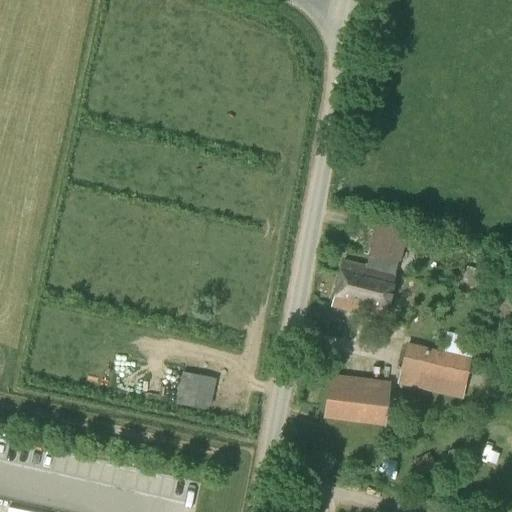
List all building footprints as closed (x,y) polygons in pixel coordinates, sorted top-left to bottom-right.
[(382,319),(394,275),(406,231),(366,219),(357,253),(368,256),(366,267),(342,261),(330,306),(382,319)] [(485,291),(489,279),(465,270),(460,283),(485,291)] [(469,369),(471,361),(407,345),(397,383),(462,400),(469,369)] [(383,421),(387,383),(329,377),(325,416),(383,421)] [(419,476),(436,468),(428,453),(411,462),(419,476)]
